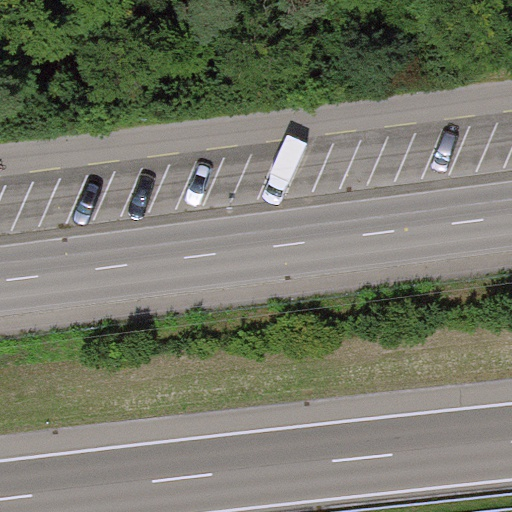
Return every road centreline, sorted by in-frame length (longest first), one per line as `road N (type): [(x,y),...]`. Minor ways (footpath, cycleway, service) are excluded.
road 1 (tertiary): [(0,281),(511,216)]
road 2 (motorway): [(511,444),(0,500)]
